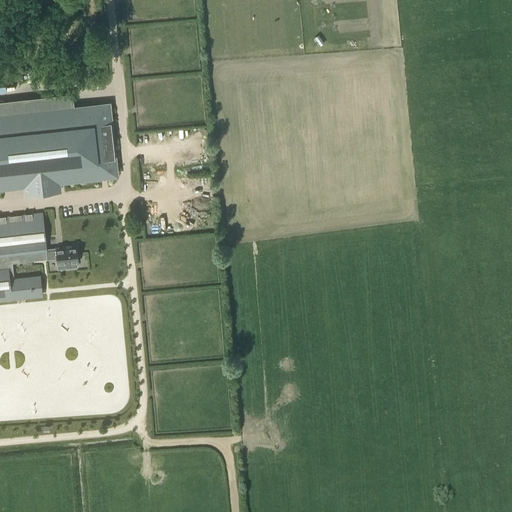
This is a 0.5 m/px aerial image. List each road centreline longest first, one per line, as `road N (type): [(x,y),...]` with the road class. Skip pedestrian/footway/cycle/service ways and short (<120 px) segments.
road 1 (track): [(0,443),(121,430),(139,420),(144,404),(122,209),(108,194)]
road 2 (track): [(235,511),(229,463),(219,448),(149,442),(139,420)]
road 3 (track): [(132,283),(0,298)]
